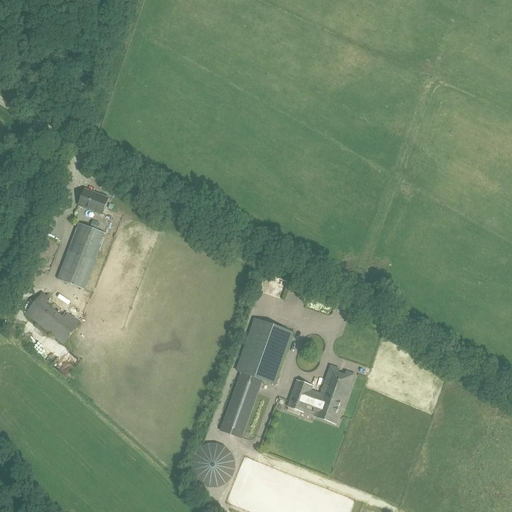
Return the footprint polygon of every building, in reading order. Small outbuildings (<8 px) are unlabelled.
[(85,190),(79,206),(102,215),(108,199),(85,190)] [(105,234),(79,224),(58,280),(84,290),(105,234)] [(46,297),(42,294),(26,314),(33,320),(49,299),(51,297),(48,294),(46,297)] [(33,320),(50,333),(66,313),(49,299),(33,320)] [(80,324),(66,313),(50,333),(64,344),(80,324)] [(237,372),(242,374),(222,431),(240,438),(261,380),(275,385),(293,334),(255,321),(237,372)] [(312,387),(309,386),(297,382),(288,407),(300,411),(301,411),(315,416),(315,417),(335,424),(345,399),(346,399),(354,375),(346,372),(345,376),(338,374),(339,370),(331,367),(322,391),(324,391),(322,396),(321,395),(310,392),(312,387)] [(230,455),(224,449),(217,446),(209,446),(202,450),(196,455),(193,463),(193,471),(196,478),(202,484),(210,487),(218,486),(225,483),(231,477),(233,470),(233,462),(230,455)]
